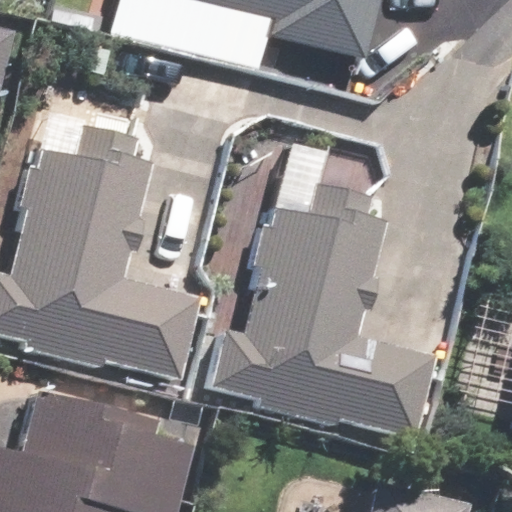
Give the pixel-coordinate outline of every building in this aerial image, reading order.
[(178,0),(263,19),(259,39),(357,62),(371,0),(178,0)] [(0,337),(169,379),(189,297),(109,277),(137,163),(118,159),(122,141),(70,128),(63,158),(29,150),(0,268),(0,337)] [(211,331),(198,387),(401,436),(420,355),(345,337),(373,223),(354,218),(359,201),(303,187),(297,209),(266,201),(233,336),(211,331)] [(149,423),(21,390),(5,451),(0,450),(0,511),(163,511),(179,449),(145,441),(149,423)] [(453,511),(455,505),(361,482),(353,511),(453,511)]
